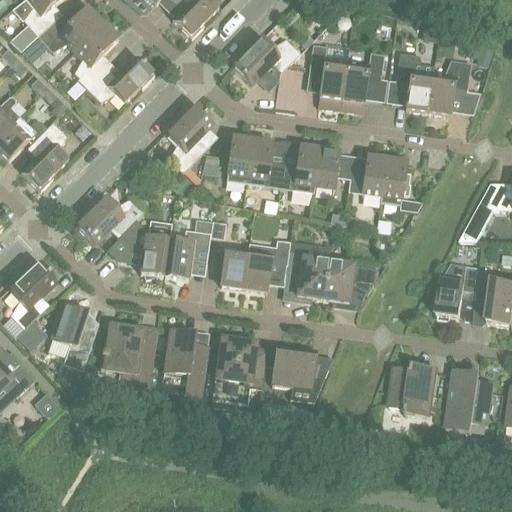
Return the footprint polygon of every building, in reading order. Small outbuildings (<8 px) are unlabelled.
[(30,0),(27,3),(33,11),(23,25),(38,41),(59,22),(51,12),(66,0),(30,0)] [(164,0),(147,0),(156,8),(164,0)] [(187,0),(192,4),(172,24),(191,43),(204,30),(202,29),(219,12),(210,3),(211,0),(187,0)] [(68,31),(59,22),(38,41),(52,57),(67,49),(75,56),(102,28),(86,13),(68,31)] [(98,64),(103,59),(118,44),(102,28),(75,56),(82,64),(74,78),(79,83),(77,84),(86,93),(107,73),(98,64)] [(37,41),(27,31),(18,39),(28,50),(37,41)] [(302,49),(305,52),(313,44),(310,41),(302,49)] [(251,90),(266,75),(271,70),(279,79),(300,58),(286,44),(272,53),(263,44),(246,61),(245,59),(232,72),(251,90)] [(319,102),(341,105),(346,66),(348,55),(312,50),(309,74),(323,76),(319,102)] [(1,60),(11,70),(18,63),(8,53),(1,60)] [(482,53),(476,68),(487,73),(493,57),(482,53)] [(368,70),(346,66),(341,105),(363,108),(367,82),(381,84),(384,60),(370,58),(368,70)] [(405,114),(427,117),(433,79),(422,77),(420,61),(399,58),(395,86),(409,88),(405,114)] [(86,93),(100,107),(115,99),(124,107),(140,91),(142,92),(154,80),(135,61),(116,81),(107,73),(86,93)] [(28,73),(18,63),(11,70),(21,80),(28,73)] [(433,79),(427,117),(449,120),(453,94),(467,96),(471,68),(450,65),(444,80),(433,79)] [(41,99),(48,92),(38,82),(31,89),(41,99)] [(0,142),(20,121),(11,112),(16,107),(10,101),(0,111),(0,142)] [(57,121),(67,111),(61,105),(51,115),(57,121)] [(199,143),(209,133),(214,128),(195,110),(182,122),(184,124),(168,141),(176,150),(168,164),(182,178),(208,152),(199,143)] [(29,130),(20,121),(0,142),(0,156),(9,165),(29,145),(32,148),(47,133),(41,126),(34,126),(29,130)] [(21,177),(40,196),(53,183),(51,181),(68,164),(59,156),(67,141),(53,127),(47,133),(32,148),(41,157),(21,177)] [(226,185),(246,188),(252,145),(232,142),(226,185)] [(272,148),(252,145),(246,188),(279,193),(283,169),(269,167),(272,148)] [(283,169),(279,193),(313,198),(319,154),(320,149),(303,147),(302,152),(300,152),(297,171),(283,169)] [(339,157),(319,154),(313,198),(314,198),(315,191),(334,194),(339,157)] [(401,204),(402,200),(409,201),(410,189),(408,189),(410,178),(405,177),(407,162),(387,159),(387,164),(380,207),(400,210),(400,214),(417,217),(422,207),(401,204)] [(202,178),(217,180),(219,162),(206,160),(202,178)] [(380,207),(387,164),(367,161),(362,197),(381,200),(380,207)] [(511,188),(509,189),(500,215),(511,214),(511,188)] [(115,229),(123,238),(144,217),(130,203),(116,212),(107,203),(90,220),(89,218),(76,231),(95,249),(115,229)] [(494,215),(477,215),(460,247),(478,246),(494,215)] [(330,228),(343,230),(344,220),(332,218),(330,228)] [(343,230),(355,232),(357,222),(344,220),(343,230)] [(212,227),(211,239),(210,243),(223,245),(226,229),(212,227)] [(159,282),(164,282),(170,241),(138,236),(132,230),(107,254),(117,264),(135,246),(145,247),(140,279),(144,280),(145,284),(159,282)] [(207,264),(210,243),(211,239),(185,235),(184,243),(170,241),(164,282),(169,283),(182,289),(184,285),(188,286),(192,261),(207,264)] [(287,271),(289,257),(290,247),(277,245),(276,253),(249,249),(243,293),(266,297),(270,269),(287,271)] [(243,293),(249,249),(248,259),(225,255),(220,290),(243,293)] [(322,305),(328,266),(302,263),(303,259),(289,257),(287,271),(284,289),(295,291),(297,294),(296,306),(310,308),(310,303),(322,305)] [(333,311),(347,313),(349,299),(353,296),(367,299),(373,288),(375,274),(353,270),(328,266),(322,305),(334,306),(333,311)] [(23,334),(45,314),(36,306),(57,286),(39,267),(26,279),(27,281),(10,297),(19,306),(10,320),(23,334)] [(464,295),(477,297),(481,273),(467,271),(464,289),(442,285),(437,321),(459,324),(464,295)] [(481,271),(481,273),(477,297),(475,310),(476,310),(477,307),(486,308),(489,312),(487,328),(511,331),(511,333),(511,335),(511,290),(494,288),(495,276),(493,273),(481,271)] [(85,325),(88,316),(64,308),(52,344),(70,350),(63,369),(83,376),(98,329),(85,325)] [(23,334),(16,341),(30,357),(47,341),(32,326),(23,334)] [(100,374),(121,377),(123,377),(122,384),(142,387),(144,369),(150,369),(153,349),(140,347),(142,332),(131,330),(131,334),(110,331),(107,357),(102,357),(100,374)] [(200,404),(207,353),(193,351),(195,339),(170,335),(164,377),(187,380),(184,402),(200,404)] [(262,395),(266,370),(254,368),(257,348),(221,343),(212,405),(247,410),(249,393),(262,395)] [(12,406),(16,402),(34,385),(0,349),(0,395),(1,394),(12,406)] [(271,390),(291,393),(296,389),(311,392),(312,385),(322,387),(333,363),(315,360),(316,356),(276,350),(271,390)] [(437,374),(414,371),(414,370),(412,370),(411,376),(394,373),(389,411),(406,414),(405,420),(407,420),(408,419),(430,422),(437,374)] [(80,379),(65,374),(61,387),(76,392),(80,379)] [(478,387),(479,380),(479,379),(454,376),(446,433),(471,437),(472,428),(487,430),(489,417),(492,414),(493,407),(491,403),(493,390),(478,387)] [(48,424),(60,413),(46,398),(34,409),(48,424)] [(188,407),(183,439),(197,440),(201,408),(188,407)] [(215,425),(200,423),(198,440),(213,441),(215,425)] [(426,473),(433,465),(430,456),(419,454),(412,461),(416,471),(426,473)] [(445,477),(447,464),(438,463),(436,476),(445,477)]
